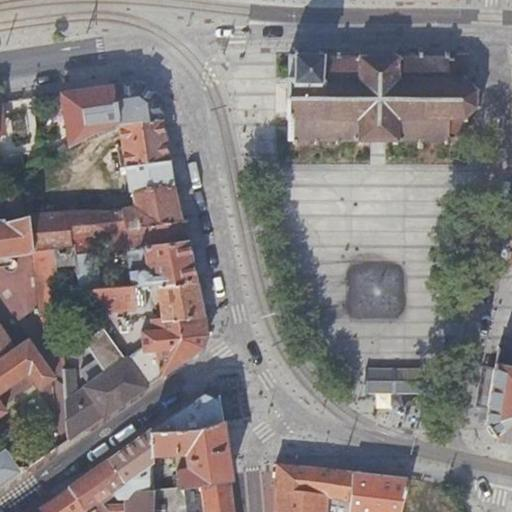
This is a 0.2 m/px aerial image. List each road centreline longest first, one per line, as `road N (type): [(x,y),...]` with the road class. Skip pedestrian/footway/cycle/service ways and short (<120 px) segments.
road 1 (residential): [(447,461),(497,188),(511,37)]
road 2 (secondary): [(489,36),(239,34),(166,59)]
road 3 (residential): [(242,338),(0,507)]
road 4 (secondary): [(166,59),(193,102),(242,338)]
road 5 (secondary): [(0,66),(125,49),(166,59)]
road 6 (secondary): [(293,417),(447,461)]
